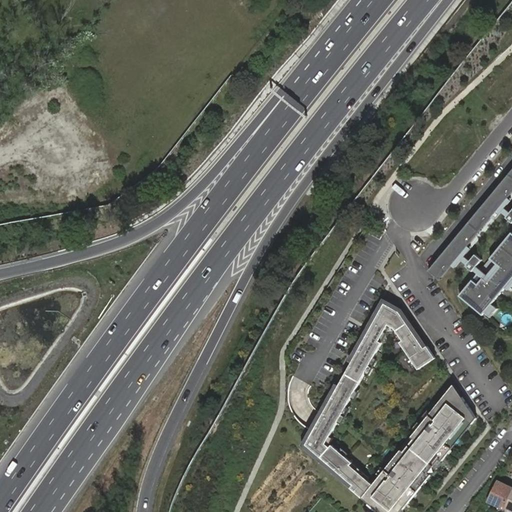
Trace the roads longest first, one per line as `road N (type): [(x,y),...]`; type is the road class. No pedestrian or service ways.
road 1 (motorway): [(37,510),(317,128),(427,0)]
road 2 (motorway): [(145,511),(172,429),(244,279),(448,0)]
road 3 (motorway): [(318,75),(0,504)]
road 4 (motorway): [(318,75),(278,95),(161,220),(115,244),(0,272)]
road 5 (residential): [(416,207),(440,196),(511,115)]
